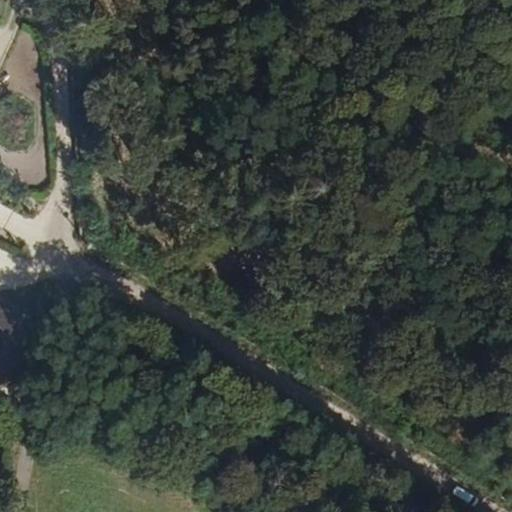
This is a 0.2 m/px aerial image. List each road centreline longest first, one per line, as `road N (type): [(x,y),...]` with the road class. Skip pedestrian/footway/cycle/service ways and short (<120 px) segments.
road 1 (track): [(54,251),(486,511)]
road 2 (track): [(54,251),(11,511)]
road 3 (track): [(57,0),(61,201),(54,251)]
